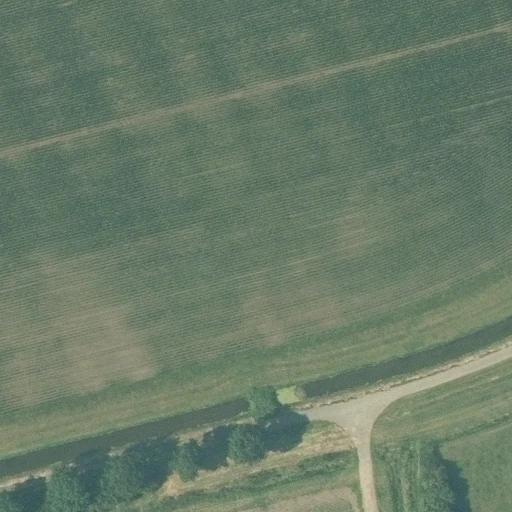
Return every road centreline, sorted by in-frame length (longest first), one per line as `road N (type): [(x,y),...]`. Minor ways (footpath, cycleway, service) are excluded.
road 1 (unclassified): [(357,406),(511,352)]
road 2 (track): [(357,406),(365,434),(402,445),(416,511)]
